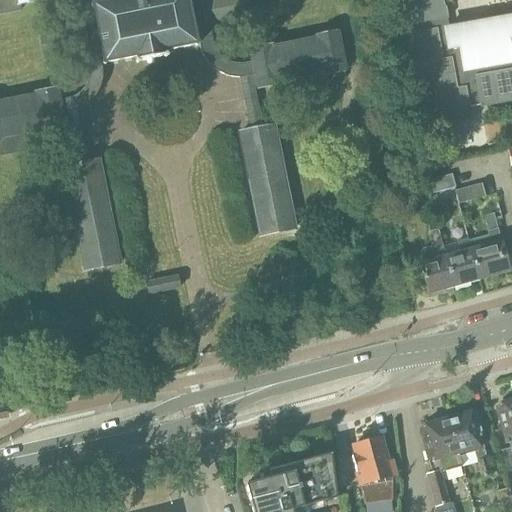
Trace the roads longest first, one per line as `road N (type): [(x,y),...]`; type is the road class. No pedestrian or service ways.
road 1 (secondary): [(434,342),(0,459)]
road 2 (residential): [(199,444),(398,395),(434,342)]
road 3 (unclassified): [(0,486),(199,444)]
